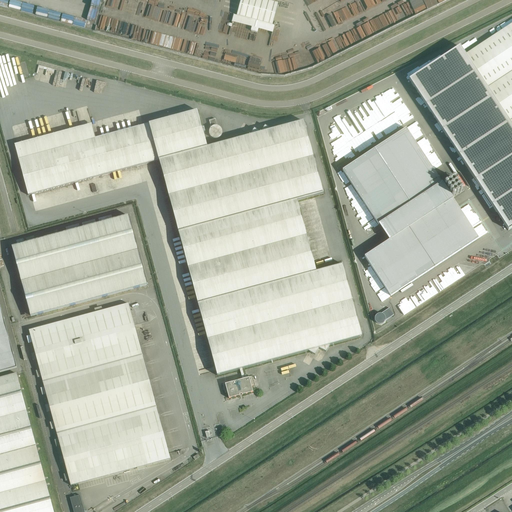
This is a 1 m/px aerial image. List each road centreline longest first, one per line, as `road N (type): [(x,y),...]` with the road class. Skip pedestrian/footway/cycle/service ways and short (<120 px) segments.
road 1 (unclassified): [(141,511),(511,267)]
road 2 (unknown): [(91,511),(194,446),(158,316),(136,294),(22,326)]
road 3 (unclassified): [(162,78),(293,103),(510,0)]
road 4 (unclassified): [(474,0),(292,87),(256,87),(164,63)]
road 5 (unknown): [(511,226),(489,214),(409,90),(426,66),(511,16)]
road 6 (unclassified): [(164,63),(0,19)]
road 7 (unclassified): [(0,36),(162,78)]
road 8 (tertiary): [(463,448),(357,511)]
